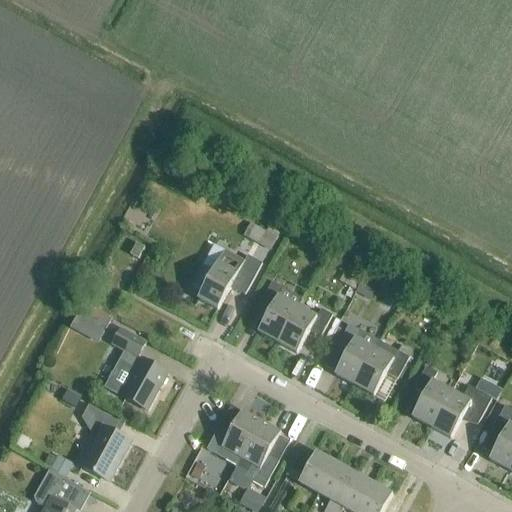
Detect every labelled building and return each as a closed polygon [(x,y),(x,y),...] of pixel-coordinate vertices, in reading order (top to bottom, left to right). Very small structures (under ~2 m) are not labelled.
[(277,239),(254,226),(247,238),(270,252),(277,239)] [(138,261),(145,249),(137,245),(130,256),(138,261)] [(225,253),(221,251),(210,271),(203,267),(192,287),(203,293),(198,301),(218,312),(231,289),(242,295),(259,263),(245,255),(241,261),(225,252),(225,253)] [(378,289),(363,281),(356,294),(372,302),(378,289)] [(278,345),(298,309),(302,301),(272,284),(260,306),(271,312),(259,334),(278,345)] [(83,303),(73,322),(101,337),(111,318),(83,303)] [(298,309),(278,345),(297,356),(310,333),(321,339),(333,317),(322,311),(317,319),(298,309)] [(335,377),(355,388),(379,343),(349,326),(337,348),(348,354),(335,377)] [(458,334),(444,326),(437,338),(451,346),(458,334)] [(148,413),(168,376),(138,359),(146,345),(122,331),(113,347),(125,354),(120,362),(137,371),(122,399),(148,413)] [(387,375),(398,381),(410,360),(379,343),(355,388),(374,398),(387,375)] [(432,430),(452,394),(433,383),(437,375),(426,369),(414,391),(425,397),(413,419),(432,430)] [(452,394),(432,430),(451,441),(464,418),(478,426),(492,401),(469,388),(463,400),(452,394)] [(109,484),(131,444),(112,434),(118,423),(89,407),(82,420),(99,448),(93,457),(88,457),(82,469),(109,484)] [(490,462),(510,473),(511,468),(511,411),(505,408),(491,433),(502,439),(490,462)] [(230,436),(219,430),(207,452),(226,463),(236,468),(235,470),(236,471),(241,461),(262,424),(242,413),(230,436)] [(281,435),(262,424),(241,461),(236,471),(247,476),(245,479),(253,484),(264,490),(279,464),(268,457),(281,435)] [(319,496),(336,465),(316,454),(303,478),(291,471),(288,478),(300,484),(299,485),(319,496)] [(74,467),(57,458),(50,471),(66,480),(74,467)] [(334,511),(355,476),(336,465),(319,496),(331,503),(325,511),(334,511)] [(81,511),(91,495),(49,472),(32,503),(46,510),(45,511),(81,511)] [(347,511),(359,511),(374,486),(355,476),(334,511),(343,511),(345,510),(347,511)] [(282,511),(295,490),(287,486),(272,511),(282,511)] [(374,486),(359,511),(384,511),(393,497),(374,486)] [(260,511),(266,501),(248,491),(240,504),(253,511),(260,511)]
